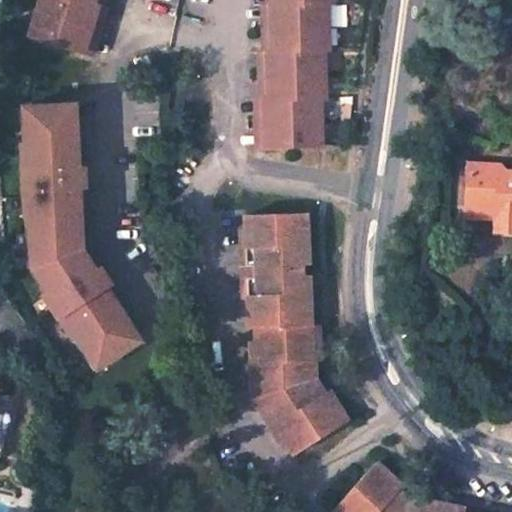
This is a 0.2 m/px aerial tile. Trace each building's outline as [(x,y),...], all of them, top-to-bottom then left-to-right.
[(43,0),(32,44),(91,63),(105,16),(99,14),(102,0),(43,0)] [(270,0),(271,1),(262,2),(267,54),(260,56),(262,100),(256,101),(260,148),(321,146),(318,98),(326,98),(322,52),(332,51),(329,1),(340,0),(270,0)] [(77,186),(76,167),(71,168),(68,104),(24,106),(24,115),(25,129),(18,129),(18,144),(14,144),(15,164),(20,164),(21,195),(17,195),(17,215),(22,215),(23,230),(30,230),(32,278),(42,292),(38,295),(66,338),(69,335),(78,348),(84,344),(96,364),(134,339),(99,286),(104,283),(93,268),(89,270),(76,250),(72,186),(77,186)] [(24,115),(24,106),(12,107),(14,144),(18,144),(18,129),(25,129),(24,115)] [(511,176),(508,175),(503,167),(472,163),(468,209),(497,212),(497,221),(511,222),(511,176)] [(467,218),(497,221),(497,212),(468,209),(467,218)] [(495,231),(511,232),(511,222),(497,221),(495,231)] [(300,465),(347,435),(326,408),(317,414),(303,396),(307,394),(306,373),(314,373),(310,336),(303,336),(298,230),(241,234),(241,248),(234,248),(237,294),(231,293),(232,311),(237,310),(238,325),(246,325),(246,340),(253,340),(253,354),(249,355),(251,403),(265,424),(259,427),(264,435),(270,447),(278,443),(286,458),(293,454),(300,465)] [(78,348),(69,335),(66,338),(74,351),(78,348)] [(96,364),(84,344),(78,348),(90,368),(96,364)] [(0,456),(13,398),(0,395),(0,456)] [(402,501),(375,477),(343,511),(405,511),(398,506),(402,501)]
